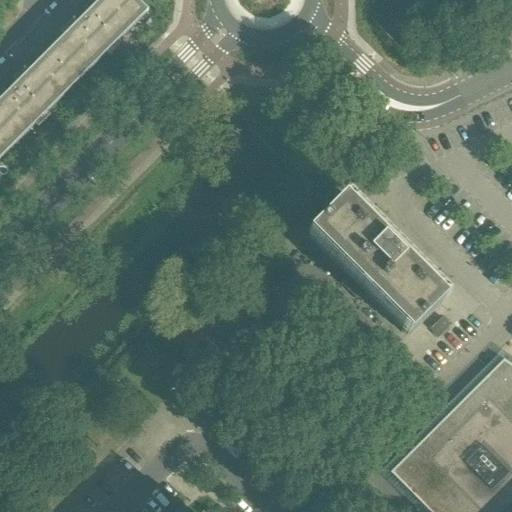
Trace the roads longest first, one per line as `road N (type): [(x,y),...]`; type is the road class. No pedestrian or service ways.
road 1 (residential): [(309,277),(432,400),(511,323)]
road 2 (tertiary): [(0,254),(153,103)]
road 3 (residential): [(119,511),(181,450),(207,453),(269,511)]
road 4 (unclassified): [(290,32),(358,100),(393,107)]
road 5 (unclassified): [(393,107),(307,13)]
road 6 (unclassified): [(511,70),(437,106),(393,107)]
